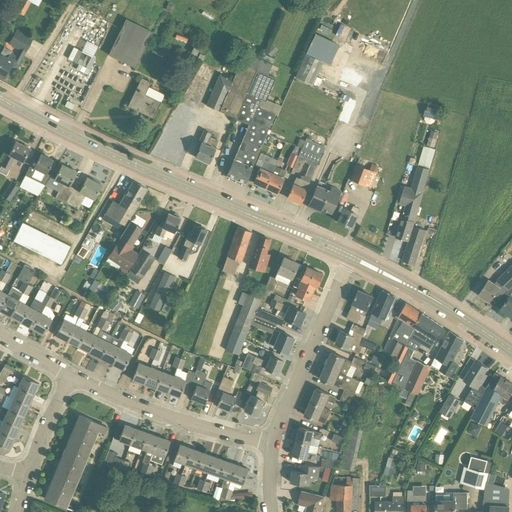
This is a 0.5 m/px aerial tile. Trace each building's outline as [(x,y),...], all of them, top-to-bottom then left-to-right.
[(30,2),(25,0),(22,0),(16,12),(23,15),(30,2)] [(153,33),(126,19),(108,55),(136,69),(153,33)] [(17,66),(21,60),(32,39),(17,30),(10,44),(19,50),(15,56),(11,54),(12,52),(4,47),(0,54),(0,75),(4,78),(12,63),(17,66)] [(93,66),(98,57),(80,48),(75,58),(93,66)] [(239,64),(233,80),(220,112),(235,118),(247,92),(246,92),(256,70),(260,60),(261,57),(245,50),(239,64)] [(295,77),(313,86),(313,84),(317,77),(323,62),(305,54),(295,77)] [(256,70),(268,75),(272,65),(260,60),(256,70)] [(275,78),(268,75),(256,70),(246,92),(247,92),(248,93),(244,101),(236,119),(249,125),(242,139),(243,140),(231,167),(230,167),(226,176),(245,184),(259,153),(267,134),(275,115),(277,116),(281,106),(266,99),(275,78)] [(220,112),(233,80),(219,75),(206,106),(219,111),(219,112),(220,112)] [(322,79),(317,77),(313,84),(318,86),(322,79)] [(153,119),(161,103),(145,95),(151,83),(142,78),(128,107),(153,119)] [(424,117),(437,120),(440,110),(427,106),(424,117)] [(431,130),(427,146),(434,148),(439,132),(431,130)] [(218,141),(209,137),(210,134),(204,131),(196,149),(198,150),(195,157),(201,160),(201,161),(207,164),(207,163),(209,163),(215,149),(214,149),(218,141)] [(12,164),(20,168),(30,149),(28,148),(29,147),(24,145),(23,146),(16,142),(10,155),(8,154),(0,169),(0,172),(7,176),(9,170),(12,164)] [(431,166),(437,149),(425,145),(419,163),(431,166)] [(293,168),(298,157),(301,149),(295,146),(292,154),(291,153),(286,165),(293,168)] [(314,154),(310,165),(305,176),(311,179),(321,157),(314,154)] [(51,176),(47,174),(53,161),(41,155),(37,162),(33,160),(25,175),(45,185),(51,176)] [(265,188),(272,174),(278,160),(271,157),(268,163),(263,161),(253,183),(265,188)] [(300,170),(305,159),(298,157),(293,168),(300,170)] [(73,191),(68,188),(77,172),(62,165),(56,177),(52,175),(46,186),(60,193),(57,198),(67,204),(73,191)] [(370,188),(376,173),(356,165),(346,190),(353,193),(357,183),(370,188)] [(418,167),(411,189),(405,187),(400,204),(406,206),(396,237),(408,241),(430,170),(418,167)] [(272,174),(265,188),(277,193),(287,172),(281,169),(278,177),(272,174)] [(287,198),(300,204),(309,183),(296,177),(287,198)] [(79,194),(73,191),(67,204),(78,210),(86,195),(94,199),(102,185),(87,178),(79,194)] [(331,192),(323,188),(325,184),(319,181),(308,207),(320,212),(321,209),(331,213),(341,191),(333,187),(331,192)] [(124,227),(147,189),(133,182),(119,205),(113,201),(102,219),(122,231),(124,227)] [(19,187),(11,183),(6,191),(14,196),(19,187)] [(350,228),(357,215),(360,209),(353,206),(350,212),(344,209),(337,222),(350,228)] [(55,220),(59,214),(55,211),(51,212),(49,216),(55,220)] [(175,233),(177,228),(181,219),(168,214),(165,221),(163,220),(156,235),(162,238),(166,229),(175,233)] [(427,232),(436,234),(440,219),(430,216),(426,229),(428,229),(427,232)] [(143,228),(131,221),(108,257),(122,266),(118,272),(125,276),(137,257),(128,251),(143,228)] [(14,225),(8,222),(3,232),(9,235),(14,225)] [(23,234),(28,225),(22,222),(19,228),(18,232),(23,234)] [(14,225),(9,235),(15,238),(18,232),(19,228),(14,225)] [(29,237),(33,227),(28,225),(23,234),(29,237)] [(200,245),(203,240),(207,230),(205,230),(206,229),(201,227),(201,228),(194,225),(191,233),(189,232),(185,241),(178,258),(185,261),(193,242),(200,245)] [(33,227),(29,237),(34,240),(39,230),(33,227)] [(251,233),(241,229),(237,227),(227,256),(227,257),(222,271),(234,275),(239,261),(241,261),(251,233)] [(415,265),(426,231),(414,227),(403,261),(415,265)] [(39,230),(34,240),(39,242),(44,233),(39,230)] [(23,234),(18,232),(15,238),(13,241),(18,244),(23,234)] [(49,235),(44,233),(39,242),(45,245),(49,235)] [(24,246),(29,237),(23,234),(18,244),(24,246)] [(49,235),(45,245),(50,248),(55,238),(49,235)] [(29,237),(24,246),(29,249),(34,240),(29,237)] [(259,237),(256,246),(250,268),(264,272),(269,257),(265,256),(267,250),(270,240),(259,237)] [(55,238),(50,248),(55,250),(60,241),(55,238)] [(35,252),(39,242),(34,240),(29,249),(35,252)] [(65,243),(60,241),(55,250),(61,253),(65,243)] [(40,254),(45,245),(39,242),(35,252),(40,254)] [(65,243),(61,253),(66,256),(71,246),(65,243)] [(45,257),(50,248),(45,245),(40,254),(45,257)] [(157,261),(164,265),(172,250),(165,246),(157,261)] [(51,260),(55,250),(50,248),(45,257),(51,260)] [(51,260),(56,262),(61,253),(55,250),(51,260)] [(142,250),(138,257),(137,257),(129,270),(130,271),(126,276),(137,284),(142,278),(142,279),(155,259),(142,250)] [(61,265),(66,256),(61,253),(56,262),(61,265)] [(270,277),(268,283),(264,291),(272,294),(278,280),(289,285),(298,264),(284,258),(275,279),(270,277)] [(9,272),(17,275),(20,268),(13,264),(9,272)] [(510,288),(511,286),(511,266),(495,284),(489,280),(484,287),(479,295),(490,303),(495,296),(499,299),(510,288)] [(307,268),(303,277),(301,280),(302,281),(296,296),(308,301),(315,286),(316,287),(322,274),(307,268)] [(164,272),(152,301),(149,300),(147,305),(150,306),(149,307),(160,312),(175,277),(164,272)] [(5,273),(0,282),(6,284),(11,275),(5,273)] [(84,288),(89,290),(94,278),(89,276),(84,288)] [(0,308),(0,311),(10,317),(18,302),(23,294),(27,285),(23,283),(18,291),(11,288),(7,296),(0,308)] [(27,285),(23,294),(27,296),(31,287),(27,285)] [(511,289),(510,288),(504,295),(509,298),(501,310),(511,317),(511,289)] [(55,289),(50,297),(56,300),(60,292),(55,289)] [(249,294),(260,299),(262,294),(251,290),(249,294)] [(365,317),(368,311),(374,297),(359,291),(346,319),(357,324),(361,315),(365,317)] [(396,297),(387,293),(382,291),(369,319),(379,323),(382,318),(385,320),(396,297)] [(145,297),(136,292),(129,306),(138,310),(145,297)] [(249,294),(247,294),(242,307),(225,349),(229,351),(238,355),(250,324),(254,315),(257,308),(260,299),(249,294)] [(29,307),(29,308),(21,323),(32,329),(41,314),(45,306),(50,297),(45,295),(40,303),(34,299),(29,307)] [(109,295),(101,296),(102,303),(110,302),(109,295)] [(272,299),(269,306),(286,313),(284,319),(299,326),(304,313),(289,307),(285,305),(287,300),(275,295),(273,300),(272,299)] [(50,297),(45,306),(49,308),(54,299),(50,297)] [(116,312),(122,305),(115,300),(109,306),(116,312)] [(29,307),(18,302),(10,317),(21,323),(29,308),(29,307)] [(398,358),(405,345),(409,338),(410,336),(423,314),(407,304),(398,317),(403,320),(396,332),(401,335),(391,355),(398,358)] [(84,309),(79,306),(74,315),(79,318),(84,309)] [(254,315),(278,325),(281,326),(284,319),(257,308),(254,315)] [(88,311),(84,309),(79,318),(83,320),(88,311)] [(101,317),(102,318),(106,320),(110,312),(106,310),(105,312),(104,311),(101,317)] [(41,314),(32,329),(43,335),(52,320),(41,314)] [(410,336),(409,338),(422,344),(430,349),(443,327),(423,314),(410,336)] [(278,325),(254,315),(250,324),(273,334),(268,344),(274,346),(274,347),(287,353),(294,338),(280,332),(280,333),(276,331),(278,325)] [(93,335),(86,331),(78,347),(89,353),(100,331),(102,329),(106,320),(102,318),(93,335)] [(67,341),(75,326),(64,320),(55,336),(56,336),(67,341)] [(106,320),(102,329),(106,331),(110,322),(106,320)] [(351,330),(354,332),(364,336),(366,330),(353,324),(351,330)] [(86,331),(75,326),(67,341),(78,347),(86,331)] [(120,338),(124,340),(129,331),(124,329),(120,338)] [(112,337),(100,331),(89,353),(101,358),(112,337)] [(133,334),(129,331),(124,340),(128,342),(133,334)] [(360,345),(364,336),(354,332),(352,336),(341,331),(336,344),(345,348),(351,351),(359,354),(362,346),(360,345)] [(443,363),(439,370),(452,378),(459,365),(453,361),(464,340),(449,331),(435,358),(443,363)] [(112,337),(101,358),(112,364),(120,348),(123,343),(124,340),(120,338),(118,340),(112,337)] [(406,390),(406,389),(419,362),(417,361),(412,359),(411,358),(415,350),(405,345),(398,358),(399,359),(397,363),(389,381),(388,381),(393,384),(406,390)] [(132,354),(120,348),(112,364),(123,370),(132,354)] [(149,358),(154,359),(157,350),(153,348),(149,358)] [(154,359),(158,361),(162,352),(157,350),(154,359)] [(242,367),(249,370),(255,372),(259,375),(263,367),(265,368),(265,369),(278,375),(283,362),(271,356),(268,362),(248,353),(242,367)] [(326,366),(347,375),(351,365),(374,375),(377,367),(355,358),(352,362),(345,359),(332,353),(326,366)] [(380,358),(374,355),(371,362),(377,365),(380,358)] [(389,359),(397,363),(399,359),(398,358),(391,355),(389,359)] [(181,359),(175,356),(172,366),(177,368),(181,359)] [(177,368),(174,377),(168,393),(179,398),(180,398),(185,384),(191,386),(196,374),(188,371),(187,374),(181,372),(181,370),(182,370),(185,360),(181,359),(177,368)] [(474,403),(478,405),(486,390),(480,386),(486,377),(483,375),(487,368),(476,361),(468,375),(464,381),(469,383),(474,387),(464,402),(472,406),(474,403)] [(431,368),(419,362),(406,389),(411,391),(416,394),(418,395),(431,368)] [(133,380),(144,384),(151,368),(139,363),(132,380),(133,380)] [(3,369),(12,374),(14,369),(5,365),(3,369)] [(240,374),(243,368),(236,365),(233,371),(240,374)] [(361,381),(347,375),(326,366),(320,380),(333,385),(341,388),(341,387),(345,389),(342,396),(352,400),(361,381)] [(144,384),(156,389),(162,372),(151,368),(144,384)] [(197,370),(196,374),(191,386),(196,388),(191,399),(204,404),(210,390),(202,387),(207,374),(197,370)] [(174,377),(162,372),(156,389),(168,393),(174,377)] [(263,376),(259,375),(255,372),(251,380),(257,383),(258,379),(262,380),(263,376)] [(490,381),(487,387),(508,400),(509,400),(511,394),(511,383),(495,373),(490,381)] [(18,388),(33,395),(38,385),(39,384),(23,377),(18,388)] [(234,381),(223,377),(217,393),(222,395),(217,406),(230,411),(236,398),(228,395),(234,381)] [(272,388),(259,383),(256,389),(259,390),(256,397),(251,395),(244,410),(257,416),(261,405),(264,406),(272,388)] [(33,395),(18,388),(15,387),(10,397),(13,399),(29,406),(33,395)] [(506,404),(508,400),(487,387),(486,390),(478,405),(471,418),(486,426),(492,415),(499,401),(506,404)] [(310,402),(324,408),(327,401),(334,404),(337,398),(329,395),(329,394),(316,389),(310,402)] [(411,406),(416,394),(411,391),(405,403),(411,406)] [(451,395),(441,412),(450,417),(460,400),(451,395)] [(340,401),(350,405),(352,400),(342,396),(340,401)] [(29,406),(13,399),(8,410),(24,417),(29,406)] [(331,411),(324,408),(310,402),(305,415),(318,421),(325,424),(331,411)] [(24,417),(8,410),(2,407),(0,412),(0,418),(4,421),(19,427),(24,417)] [(418,421),(421,418),(416,411),(412,414),(418,421)] [(76,424),(77,425),(95,432),(96,430),(105,434),(108,428),(90,421),(90,420),(79,415),(76,424)] [(347,430),(351,423),(344,420),(341,427),(347,430)] [(19,427),(4,421),(0,428),(0,431),(14,438),(19,427)] [(482,426),(472,421),(467,432),(476,437),(482,426)] [(511,432),(511,429),(501,423),(496,432),(508,439),(511,432)] [(90,445),(91,441),(95,432),(77,425),(75,431),(73,430),(71,437),(72,437),(90,445)] [(129,446),(136,429),(126,426),(126,425),(124,425),(118,442),(129,446)] [(297,441),(310,445),(312,438),(320,440),(322,433),(314,431),(300,427),(297,441)] [(351,427),(340,467),(353,471),(364,430),(351,427)] [(136,429),(129,446),(141,450),(147,433),(136,429)] [(14,438),(0,431),(0,445),(9,450),(10,448),(14,438)] [(147,433),(141,450),(146,452),(142,462),(144,463),(140,472),(145,474),(149,465),(152,454),(159,437),(147,433)] [(335,434),(332,441),(343,446),(347,439),(335,434)] [(85,457),(86,454),(90,445),(72,437),(69,444),(68,443),(65,449),(67,450),(85,457)] [(159,437),(152,454),(164,458),(170,441),(169,441),(168,441),(159,437)] [(310,445),(297,441),(293,456),(307,459),(315,461),(317,455),(308,452),(310,445)] [(174,461),(185,465),(191,449),(181,445),(180,445),(174,461)] [(191,449),(185,465),(196,469),(202,453),(191,449)] [(79,470),(81,466),(85,457),(67,450),(64,456),(63,455),(60,462),(61,462),(79,470)] [(114,453),(108,451),(104,464),(109,466),(114,453)] [(202,453),(196,469),(208,473),(214,457),(202,453)] [(443,464),(444,455),(436,454),(435,464),(443,464)] [(214,457),(208,473),(219,477),(225,461),(214,457)] [(384,474),(391,476),(396,459),(389,457),(384,474)] [(473,469),(484,472),(487,461),(476,458),(473,469)] [(121,470),(124,461),(119,459),(116,468),(121,470)] [(332,460),(323,459),(322,467),(324,467),(335,469),(338,461),(337,461),(332,460)] [(124,461),(121,470),(126,471),(129,463),(124,461)] [(225,461),(219,477),(224,479),(221,487),(222,487),(219,496),(225,498),(228,489),(231,481),(236,465),(225,461)] [(74,482),(75,479),(79,470),(61,462),(59,469),(57,468),(55,474),(56,475),(74,482)] [(236,465),(231,481),(235,482),(242,485),(248,469),(246,468),(236,465)] [(304,472),(293,471),(291,483),(310,485),(311,479),(318,479),(319,472),(324,472),(324,467),(322,467),(322,468),(320,467),(305,465),(304,472)] [(484,490),(486,481),(488,473),(484,472),(473,469),(465,467),(461,484),(484,490)] [(69,495),(70,492),(74,482),(56,475),(54,481),(52,480),(50,487),(51,487),(69,495)] [(357,511),(359,511),(361,479),(335,477),(332,484),(331,500),(338,500),(338,511),(342,511),(341,511),(357,511)] [(386,496),(386,486),(371,486),(370,496),(386,496)] [(44,499),(64,507),(69,495),(51,487),(48,493),(47,493),(44,499)] [(408,490),(408,508),(412,508),(412,511),(426,511),(427,505),(426,505),(426,495),(414,495),(414,491),(408,490)] [(320,511),(324,498),(302,492),(299,504),(308,506),(306,511),(320,511)] [(436,495),(436,501),(436,511),(455,511),(456,506),(468,506),(468,493),(449,493),(445,495),(436,495)] [(403,497),(393,497),(394,503),(377,503),(376,511),(403,511),(404,503),(403,503),(403,497)] [(509,502),(484,501),(483,511),(509,511),(509,507),(509,502)]
